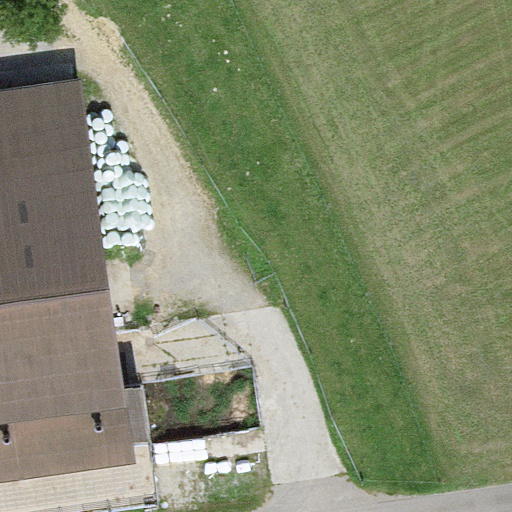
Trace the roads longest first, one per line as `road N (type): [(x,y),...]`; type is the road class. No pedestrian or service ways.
road 1 (unknown): [(0,30),(62,33),(94,57),(124,97),(254,321),(326,511)]
road 2 (track): [(511,487),(351,511)]
